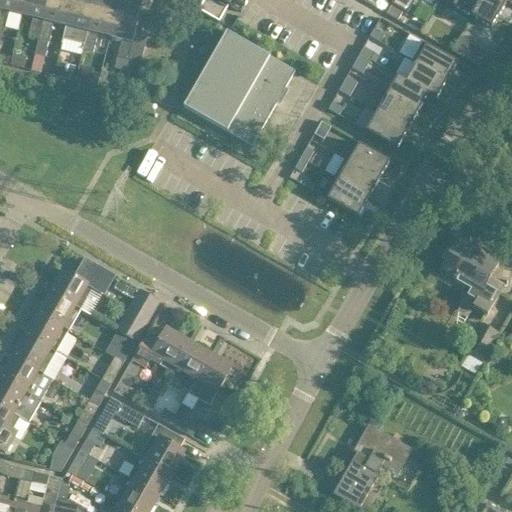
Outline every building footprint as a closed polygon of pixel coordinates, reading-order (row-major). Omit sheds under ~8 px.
[(9,13),(21,16),(25,0),(1,0),(0,6),(0,35),(1,30),(5,31),(9,13)] [(25,0),(21,16),(33,19),(29,38),(39,40),(48,0),(25,0)] [(48,0),(39,40),(35,55),(45,58),(54,24),(66,27),(72,0),(48,0)] [(92,0),(72,0),(66,27),(62,40),(84,46),(86,38),(95,1),(92,0)] [(109,0),(108,4),(95,1),(86,38),(84,46),(83,51),(93,53),(98,35),(110,38),(119,0),(109,0)] [(129,0),(127,0),(119,0),(110,38),(122,41),(117,59),(141,65),(146,42),(133,39),(140,12),(127,9),(129,0)] [(216,0),(241,14),(248,0),(216,0)] [(393,0),(391,5),(391,6),(403,12),(407,15),(415,0),(438,0),(441,2),(441,0),(393,0)] [(471,19),(482,0),(455,0),(450,11),(470,23),(472,19),(471,19)] [(511,0),(482,0),(471,19),(472,19),(491,30),(507,3),(511,5),(511,2),(511,0)] [(207,16),(211,8),(203,3),(198,11),(207,16)] [(397,22),(403,12),(391,6),(386,16),(397,22)] [(223,15),(211,8),(207,16),(219,23),(223,15)] [(380,44),(384,37),(374,31),(369,38),(380,44)] [(183,108),(252,147),(295,72),(226,33),(183,108)] [(460,39),(452,53),(460,58),(478,68),(486,54),(460,39)] [(457,63),(422,43),(411,63),(415,65),(415,64),(446,82),(457,63)] [(370,62),(374,54),(364,48),(359,56),(370,62)] [(362,75),(370,62),(359,56),(352,70),(362,75)] [(446,82),(415,64),(415,65),(406,81),(405,82),(428,95),(428,96),(436,100),(446,82)] [(59,65),(56,77),(74,81),(77,69),(59,65)] [(428,95),(405,82),(406,81),(397,76),(387,94),(387,95),(418,113),(428,96),(428,95)] [(349,98),(357,84),(347,78),(339,92),(349,98)] [(418,113),(387,95),(387,94),(384,92),(372,112),(375,114),(376,114),(407,131),(418,113)] [(343,110),(332,104),(328,111),(339,117),(343,110)] [(407,131),(376,114),(375,114),(365,132),(397,150),(407,131)] [(314,135),(324,141),(331,129),(321,123),(314,135)] [(390,162),(359,144),(348,162),(348,163),(379,181),(390,162)] [(307,163),(313,153),(306,149),(301,159),(307,163)] [(302,174),(307,163),(301,159),(295,170),(302,174)] [(379,181),(348,163),(348,162),(345,160),(334,179),(369,198),(379,181)] [(369,198),(334,179),(323,198),(358,218),(369,198)] [(456,314),(466,319),(472,308),(487,317),(500,294),(486,286),(500,262),(459,238),(438,274),(461,288),(456,314)] [(91,289),(101,295),(112,276),(84,260),(74,278),(63,272),(51,294),(79,311),(91,289)] [(126,337),(125,337),(135,343),(149,320),(159,302),(141,292),(130,310),(125,319),(117,333),(126,337)] [(51,294),(38,316),(67,332),(79,311),(51,294)] [(119,310),(118,315),(125,319),(130,310),(123,307),(119,310)] [(38,316),(26,337),(54,354),(55,353),(67,332),(38,316)] [(462,354),(482,364),(498,333),(478,323),(462,354)] [(147,362),(170,375),(188,344),(166,331),(159,343),(146,336),(132,361),(144,368),(147,362)] [(26,337),(13,359),(53,382),(65,359),(55,353),(54,354),(26,337)] [(125,337),(113,359),(123,365),(135,343),(125,337)] [(188,394),(192,387),(210,356),(188,344),(170,375),(164,385),(186,397),(188,394)] [(210,356),(192,387),(188,394),(210,406),(232,368),(210,356)] [(13,359),(1,380),(39,402),(52,381),(53,382),(13,359)] [(113,359),(100,380),(110,386),(123,365),(113,359)] [(113,393),(123,398),(139,370),(128,364),(113,393)] [(0,408),(19,419),(27,424),(39,402),(1,380),(0,382),(0,381),(0,408)] [(100,380),(87,401),(98,408),(110,386),(100,380)] [(104,411),(138,430),(145,418),(111,399),(104,411)] [(87,401),(74,423),(86,429),(98,408),(87,401)] [(175,416),(170,425),(192,438),(198,427),(185,419),(190,411),(181,406),(175,416)] [(466,410),(461,411),(462,419),(468,417),(467,416),(485,413),(484,407),(466,411),(466,410)] [(19,419),(0,408),(0,451),(5,454),(18,433),(13,429),(18,420),(19,419)] [(158,419),(170,425),(175,416),(163,410),(158,419)] [(498,419),(496,423),(497,427),(500,429),(504,428),(507,425),(506,421),(502,418),(498,419)] [(92,430),(91,431),(102,437),(108,426),(98,421),(92,430)] [(74,423),(62,444),(73,451),(86,429),(74,423)] [(364,451),(361,456),(357,454),(333,496),(360,511),(380,476),(376,474),(384,460),(400,469),(411,450),(369,426),(357,447),(364,451)] [(91,431),(79,451),(88,456),(94,445),(100,448),(105,439),(102,437),(91,431)] [(171,475),(183,453),(154,436),(142,457),(141,458),(171,475)] [(73,451),(62,444),(53,460),(50,471),(60,473),(73,451)] [(67,473),(72,475),(85,483),(96,462),(88,457),(88,456),(79,451),(67,473)] [(135,468),(129,480),(135,483),(159,496),(171,475),(141,458),(142,457),(132,452),(126,463),(135,468)] [(457,465),(478,477),(489,458),(480,453),(472,465),(461,459),(457,465)] [(494,471),(506,478),(511,467),(511,461),(502,456),(494,471)] [(0,473),(8,478),(20,481),(22,471),(11,468),(0,462),(0,473)] [(22,471),(20,481),(32,484),(35,474),(22,471)] [(85,483),(72,475),(68,482),(79,489),(87,493),(91,487),(84,483),(85,483)] [(123,490),(117,501),(135,511),(149,511),(159,496),(135,483),(129,480),(120,475),(114,486),(123,490)] [(41,503),(55,507),(58,496),(60,487),(59,486),(60,480),(47,476),(41,503)] [(69,489),(60,487),(58,496),(67,501),(69,489)] [(0,511),(12,511),(13,508),(15,500),(0,496),(0,511)] [(58,496),(55,507),(54,511),(85,511),(86,511),(68,502),(67,501),(58,496)] [(107,496),(98,511),(135,511),(117,501),(107,496)] [(71,497),(68,502),(86,511),(89,506),(71,497)] [(13,508),(12,511),(38,511),(40,506),(15,500),(13,508)]
